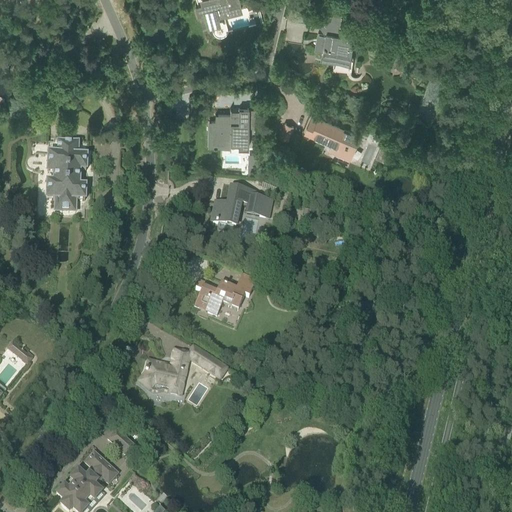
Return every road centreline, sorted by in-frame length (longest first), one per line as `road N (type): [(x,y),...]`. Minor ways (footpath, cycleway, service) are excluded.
road 1 (secondary): [(407,511),(511,78)]
road 2 (residential): [(0,457),(88,348),(121,293),(150,184),(143,99)]
road 3 (residential): [(143,99),(265,72),(281,3)]
